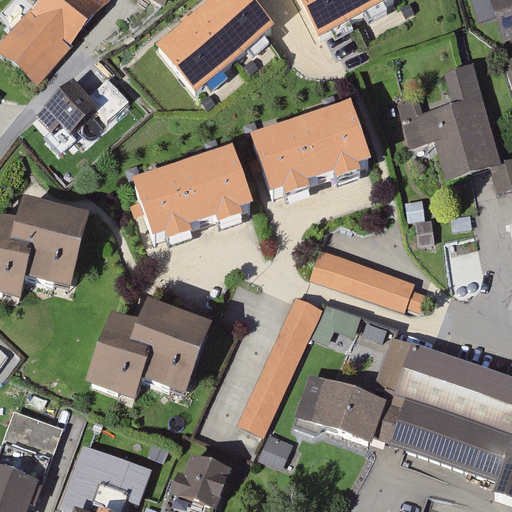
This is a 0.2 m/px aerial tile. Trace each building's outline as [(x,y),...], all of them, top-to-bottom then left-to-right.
[(109,0),(55,0),(44,14),(35,13),(2,55),(43,86),(109,0)] [(171,0),(149,0),(165,10),(171,0)] [(274,37),(244,0),(226,0),(193,26),(159,54),(196,99),(274,37)] [(297,0),(321,46),(395,8),(390,0),(297,0)] [(509,47),(511,46),(511,0),(478,0),(471,2),(478,27),(501,21),(509,47)] [(491,171),(507,167),(480,72),(450,79),(459,110),(429,118),(425,104),(402,110),(414,152),(442,144),(452,182),(491,171)] [(93,93),(81,81),(41,124),(69,151),(96,123),(107,133),(135,104),(107,79),(93,93)] [(25,99),(0,82),(0,128),(4,131),(25,99)] [(349,117),(252,149),(272,208),(369,175),(349,117)] [(232,160),(133,192),(152,251),(251,219),(232,160)] [(511,165),(491,171),(499,198),(511,194),(511,165)] [(0,224),(0,301),(26,308),(32,286),(78,297),(96,226),(34,210),(28,231),(0,224)] [(321,254),(312,283),(421,320),(431,291),(321,254)] [(151,390),(194,405),(219,335),(155,312),(149,333),(116,321),(92,391),(143,411),(151,390)] [(393,348),(376,393),(391,398),(385,413),(374,447),(500,491),(496,503),(511,508),(511,388),(432,361),(393,348)] [(295,433),(370,459),(374,447),(385,413),(312,388),(295,433)] [(0,460),(0,511),(39,511),(67,437),(15,419),(0,460)] [(289,443),(270,437),(258,464),(277,472),(289,443)] [(128,511),(129,511),(132,511),(140,511),(152,479),(82,456),(58,511),(128,511)] [(173,509),(181,511),(225,511),(235,480),(193,468),(186,489),(180,487),(173,509)]
